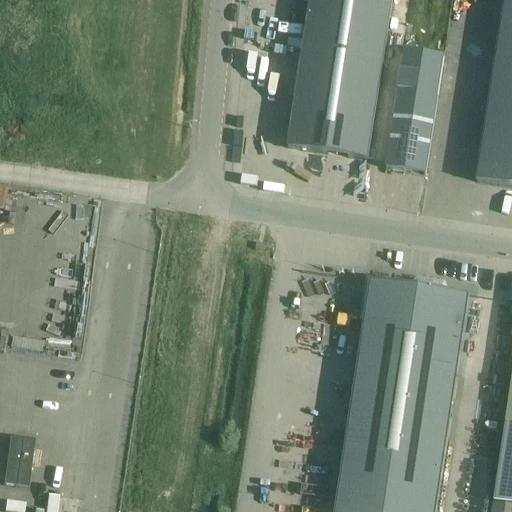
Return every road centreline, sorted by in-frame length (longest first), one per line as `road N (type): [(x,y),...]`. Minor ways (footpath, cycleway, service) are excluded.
road 1 (unclassified): [(511,255),(205,204)]
road 2 (unclassified): [(205,204),(0,172)]
road 3 (unclassified): [(225,0),(205,204)]
